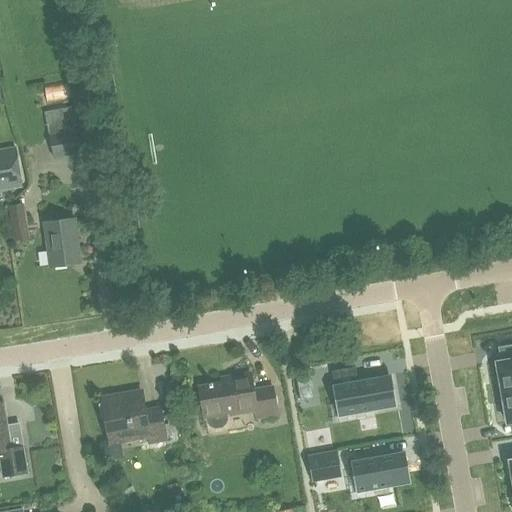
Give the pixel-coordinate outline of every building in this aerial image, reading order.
[(74,106),(44,112),(48,135),(49,135),(53,158),(82,153),(77,129),(74,106)] [(16,147),(0,149),(0,189),(23,186),(16,147)] [(22,204),(8,206),(14,242),(28,239),(22,204)] [(74,218),(45,221),(50,265),(79,262),(74,218)] [(511,359),(496,362),(501,392),(511,390),(511,359)] [(233,381),(199,387),(204,418),(206,418),(208,424),(212,427),(215,429),(222,427),(226,424),(227,419),(227,415),(254,410),(256,419),(277,415),(272,386),(252,389),(249,372),(232,375),(233,381)] [(312,397),(309,376),(297,378),(300,399),(312,397)] [(333,384),(332,385),(337,417),(396,407),(394,393),(393,393),(390,379),(372,382),(372,377),(357,380),(333,384)] [(511,390),(501,392),(507,423),(511,421),(511,390)] [(108,415),(103,416),(107,440),(147,433),(149,444),(166,441),(161,408),(145,410),(142,391),(105,396),(108,415)] [(3,405),(0,405),(0,467),(1,476),(26,472),(22,446),(10,447),(3,405)] [(336,450),(307,456),(311,482),(322,480),(320,467),(339,464),(336,450)] [(386,454),(350,460),(356,493),(410,484),(408,470),(407,470),(404,455),(386,458),(386,454)]
